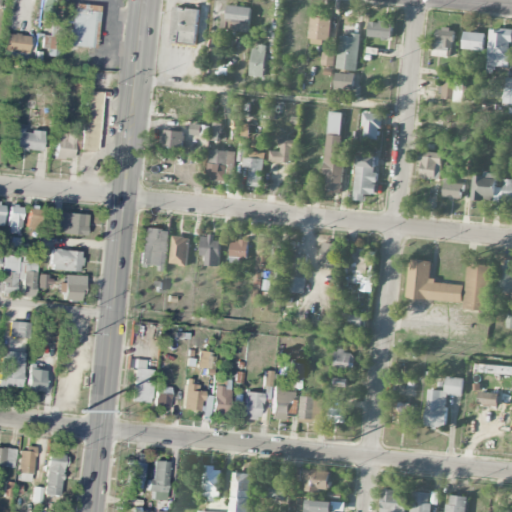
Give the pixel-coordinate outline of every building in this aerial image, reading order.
[(56,0),(42,0),(41,20),(56,21),(56,0)] [(97,7),(65,5),(64,26),(50,25),(49,36),(43,35),(42,48),(59,50),(60,45),(94,48),(97,7)] [(251,8),(228,6),(227,16),(221,15),(219,29),(234,31),(233,39),(248,40),(251,8)] [(172,43),(197,44),(198,10),(173,8),(172,43)] [(309,44),(326,46),(331,20),(313,17),(309,44)] [(369,22),(369,38),(393,39),(393,23),(369,22)] [(455,30),(435,29),(434,56),(454,57),(455,30)] [(488,74),(495,74),(495,68),(511,68),(511,30),(488,30),(488,74)] [(2,50),(27,53),(29,36),(4,33),(2,50)] [(484,51),(485,34),(464,33),(463,50),(484,51)] [(341,34),(337,69),(357,71),(361,36),(341,34)] [(253,47),(249,77),(263,78),(267,48),(253,47)] [(334,67),(336,51),(323,49),(321,65),(334,67)] [(354,90),(354,74),(336,74),(335,89),(354,90)] [(503,104),(511,104),(511,78),(504,78),(503,104)] [(454,100),(455,82),(441,81),(440,99),(454,100)] [(97,151),(99,92),(84,91),(82,150),(97,151)] [(325,192),(343,193),(345,156),(341,156),(343,113),(329,112),(325,192)] [(363,139),(380,140),(382,115),(365,113),(363,139)] [(24,129),(13,128),(11,149),(41,151),(43,132),(24,130),(24,129)] [(184,133),(163,130),(161,148),(183,150),(184,133)] [(73,159),(74,134),(56,133),(55,158),(73,159)] [(270,163),(293,164),(293,141),(279,140),(279,152),(270,151),(270,163)] [(232,152),(209,151),(208,181),(230,182),(232,152)] [(441,153),(419,152),(418,162),(421,162),(420,179),(440,180),(441,153)] [(365,195),(376,195),(377,157),(357,156),(355,201),(365,202),(365,195)] [(261,187),(262,159),(241,158),(240,168),(249,168),(248,186),(261,187)] [(473,201),(502,202),(502,188),(496,188),(496,173),(483,173),(483,176),(474,176),(473,201)] [(443,197),(462,199),(463,183),(445,181),(443,197)] [(21,206),(9,205),(6,233),(18,234),(21,206)] [(26,227),(38,228),(41,210),(28,208),(26,227)] [(86,214),(53,213),(52,234),(86,235),(86,214)] [(166,272),(170,231),(143,228),(139,266),(158,267),(158,271),(166,272)] [(218,267),(220,237),(202,236),(201,256),(206,256),(205,267),(218,267)] [(270,270),(275,239),(259,236),(255,268),(270,270)] [(189,238),(172,237),(171,265),(188,266),(189,238)] [(248,242),(231,241),(230,258),(247,259),(248,242)] [(321,268),(340,269),(340,244),(321,243),(321,268)] [(369,249),(355,248),(354,263),(369,264),(369,249)] [(79,271),(79,251),(50,250),(49,271),(79,271)] [(289,293),(303,294),(307,256),(293,254),(289,293)] [(35,258),(19,257),(2,256),(1,282),(0,281),(0,292),(15,293),(16,280),(21,280),(21,296),(34,297),(35,258)] [(406,298),(462,304),(464,285),(430,282),(432,262),(410,260),(406,298)] [(487,311),(489,265),(467,264),(465,310),(487,311)] [(499,294),(511,294),(511,266),(500,266),(499,294)] [(263,270),(255,269),(254,285),(261,286),(263,270)] [(82,301),(83,276),(63,275),(62,300),(82,301)] [(9,337),(28,338),(28,322),(9,322),(9,337)] [(23,353),(0,351),(0,386),(21,388),(23,353)] [(352,369),(353,352),(336,351),(335,368),(352,369)] [(215,354),(198,352),(197,368),(214,369),(215,354)] [(144,369),(144,360),(134,360),(130,401),(150,403),(153,370),(144,369)] [(288,379),(302,380),(303,364),(289,363),(288,379)] [(511,366),(476,365),(476,374),(511,375),(511,366)] [(42,392),(45,371),(28,369),(26,390),(42,392)] [(245,392),(243,419),(258,420),(260,399),(270,400),(271,371),(264,371),(262,393),(245,392)] [(463,396),(464,379),(446,378),(445,391),(428,390),(426,427),(446,429),(448,395),(463,396)] [(347,380),(333,379),(332,401),(345,401),(347,380)] [(183,410),(200,411),(202,391),(197,391),(198,382),(185,381),(183,410)] [(154,407),(169,408),(170,383),(155,383),(154,407)] [(213,385),(212,412),(228,413),(229,385),(213,385)] [(290,421),(291,392),(282,391),(282,386),(272,386),(271,420),(290,421)] [(499,394),(479,393),(479,405),(498,406),(499,394)] [(322,420),(323,398),(300,398),(300,420),(322,420)] [(411,425),(412,405),(395,404),(394,424),(411,425)] [(336,417),(343,416),(342,409),(331,409),(332,423),(337,423),(336,417)] [(0,466),(14,467),(15,449),(0,448),(0,466)] [(34,449),(18,448),(16,474),(33,475),(34,449)] [(43,495),(60,496),(63,455),(46,454),(43,495)] [(152,501),(166,501),(167,461),(152,461),(152,479),(147,479),(147,492),(152,492),(152,501)] [(143,463),(126,462),(125,494),(142,495),(143,463)] [(220,497),(221,468),(204,467),(202,496),(220,497)] [(303,491),(330,492),(331,471),(304,470),(303,491)] [(230,511),(249,511),(252,474),(233,473),(230,511)] [(263,499),(286,500),(286,482),(264,481),(263,499)] [(382,511),(406,511),(407,496),(396,495),(396,490),(383,490),(382,511)] [(431,511),(432,493),(413,492),(411,511),(431,511)] [(446,511),(466,511),(467,497),(447,496),(446,511)] [(305,511),(335,511),(336,511),(346,511),(346,503),(306,501),(305,511)]
